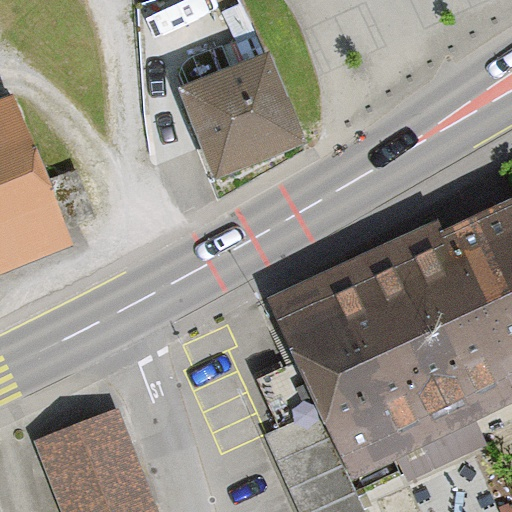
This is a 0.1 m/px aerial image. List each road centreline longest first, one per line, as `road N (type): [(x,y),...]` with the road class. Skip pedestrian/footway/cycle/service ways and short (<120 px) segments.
road 1 (secondary): [(120,310),(511,81)]
road 2 (residential): [(120,310),(188,511)]
road 3 (secondary): [(0,370),(120,310)]
